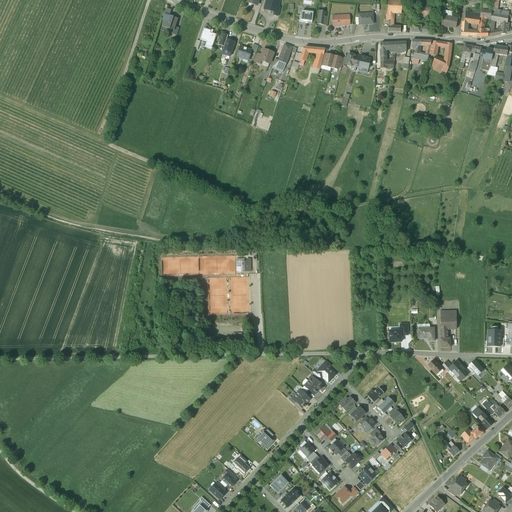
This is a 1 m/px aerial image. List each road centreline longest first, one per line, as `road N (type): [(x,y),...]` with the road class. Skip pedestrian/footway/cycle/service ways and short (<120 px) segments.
road 1 (track): [(511,189),(461,186),(344,209),(263,209),(103,142)]
road 2 (unclassified): [(511,37),(301,43),(170,0)]
road 3 (track): [(0,98),(103,142),(149,0)]
road 4 (residential): [(219,511),(342,380),(356,353)]
road 5 (track): [(239,355),(103,511)]
road 6 (residential): [(511,357),(356,353)]
road 7 (unclassified): [(408,511),(511,414)]
